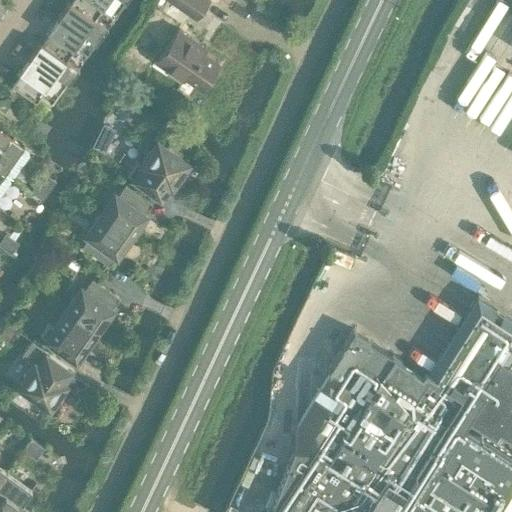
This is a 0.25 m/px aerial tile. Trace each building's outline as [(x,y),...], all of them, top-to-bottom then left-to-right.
[(108,27),(94,17),(70,0),(69,0),(67,0),(57,15),(59,16),(41,41),(65,58),(72,48),(70,47),(81,32),(96,43),(108,27)] [(126,0),(70,0),(94,17),(101,7),(99,6),(103,0),(122,0),(125,2),(126,0)] [(170,0),(195,17),(207,0),(170,0)] [(200,87),(219,60),(196,44),(198,41),(178,28),(156,60),(183,79),(185,76),(200,87)] [(41,41),(40,40),(28,56),(30,57),(11,83),(35,100),(43,89),(41,88),(52,73),(68,83),(79,68),(65,58),(41,41)] [(0,168),(9,175),(14,174),(29,154),(28,149),(0,129),(0,168)] [(182,151),(168,141),(166,145),(157,139),(141,162),(136,159),(127,172),(162,196),(188,161),(179,155),(182,151)] [(0,194),(10,180),(9,175),(0,168),(0,194)] [(31,189),(43,197),(51,185),(56,179),(55,178),(44,171),(31,189)] [(114,191),(100,212),(135,236),(145,221),(141,218),(152,202),(125,184),(118,194),(114,191)] [(124,250),(135,236),(100,212),(86,232),(90,235),(83,245),(109,263),(120,248),(124,250)] [(81,285),(67,306),(101,330),(112,315),(108,312),(119,296),(92,278),(85,288),(81,285)] [(493,511),(511,482),(511,450),(494,439),(500,428),(511,435),(511,362),(505,358),(511,347),(511,315),(477,293),(425,374),(353,327),(328,366),(327,392),(332,395),(327,403),(311,403),(311,420),(295,419),(294,444),(270,503),(264,511),(493,511)] [(101,330),(67,306),(53,325),(49,322),(40,333),(76,358),(87,341),(91,344),(101,330)] [(49,405),(74,369),(31,339),(22,353),(34,362),(18,384),(27,390),(24,394),(38,403),(41,399),(49,405)] [(243,511),(274,445),(261,439),(228,509),(234,511),(243,511)] [(6,469),(0,477),(0,511),(13,511),(31,487),(6,469)]
